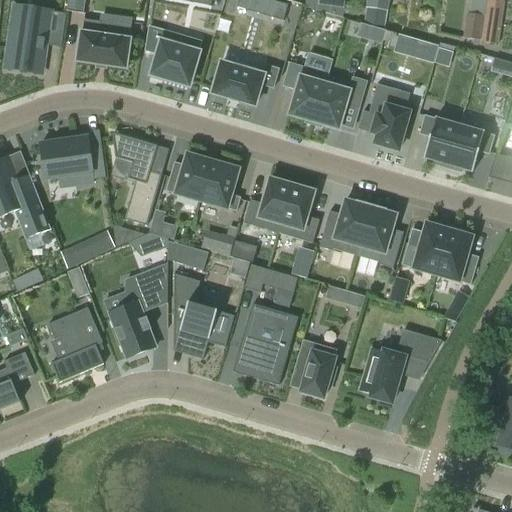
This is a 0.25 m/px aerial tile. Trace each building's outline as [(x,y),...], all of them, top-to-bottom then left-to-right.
[(68,0),(67,12),(83,14),(85,0),(68,0)] [(288,6),(267,0),(239,0),(237,8),(283,22),(288,6)] [(366,0),(365,9),(385,12),(386,0),(366,0)] [(480,41),(480,44),(498,46),(504,2),(490,0),(486,0),(484,17),(466,14),(463,38),(480,41)] [(292,46),(304,7),(294,4),(283,43),(292,46)] [(11,29),(6,66),(41,72),(45,46),(61,48),(66,14),(49,12),(48,23),(21,19),(19,30),(11,29)] [(80,33),(76,63),(125,71),(130,41),(98,36),(100,23),(83,21),(82,34),(80,33)] [(383,44),(387,31),(363,24),(359,37),(383,44)] [(149,28),(145,53),(157,56),(151,77),(164,81),(189,88),(199,54),(198,54),(162,43),(165,33),(149,28)] [(413,59),(433,65),(438,48),(398,36),(393,53),(413,59)] [(511,63),(496,58),(492,71),(511,77),(511,63)] [(221,64),(212,95),(227,99),(227,100),(239,103),(254,107),(261,86),(273,90),(278,71),(265,67),(262,76),(221,64)] [(289,65),(283,88),(296,91),(290,113),(289,117),(303,121),(303,122),(313,125),(327,78),(304,71),(304,69),(289,65)] [(327,78),(313,125),(323,128),(324,127),(338,131),(340,127),(346,106),(359,110),(367,83),(352,79),(350,85),(327,78)] [(369,114),(368,116),(376,118),(371,134),(377,136),(374,145),(398,152),(403,136),(407,137),(410,127),(406,126),(411,106),(407,105),(389,99),(391,90),(377,86),(369,114)] [(424,117),(419,136),(429,139),(423,159),(434,163),(433,166),(447,170),(459,127),(424,117)] [(459,127),(447,170),(461,174),(462,171),(472,174),(478,153),(489,156),(494,137),(459,127)] [(157,148),(112,135),(115,160),(132,165),(127,181),(136,183),(124,221),(147,228),(162,176),(150,173),(157,148)] [(88,139),(40,146),(45,181),(58,179),(60,179),(75,177),(76,186),(93,184),(94,184),(88,139)] [(495,155),(491,171),(500,174),(505,158),(495,155)] [(170,179),(166,192),(200,202),(211,164),(185,156),(178,181),(170,179)] [(8,158),(0,161),(0,218),(15,214),(25,241),(40,235),(51,231),(30,177),(18,181),(8,158)] [(211,164),(200,202),(236,213),(240,199),(229,196),(236,171),(235,171),(236,168),(223,164),(222,167),(211,164)] [(250,202),(243,225),(277,234),(291,185),(268,179),(260,205),(250,202)] [(291,185),(277,234),(312,245),(319,222),(307,218),(314,192),(291,185)] [(326,217),(317,249),(331,253),(332,251),(355,257),(369,207),(356,204),(356,205),(344,202),(338,220),(326,217)] [(369,207),(355,257),(378,264),(377,266),(391,270),(400,238),(390,235),(395,217),(384,213),(385,212),(369,207)] [(407,245),(400,267),(435,277),(449,228),(436,224),(435,228),(424,225),(417,248),(407,245)] [(449,228),(435,277),(470,287),(476,265),(465,262),(466,257),(472,239),(461,236),(462,232),(449,228)] [(108,236),(72,252),(77,264),(113,248),(108,236)] [(168,250),(168,243),(168,242),(149,236),(148,236),(155,254),(168,250)] [(221,237),(216,254),(228,258),(234,239),(222,236),(221,237)] [(176,256),(174,264),(203,272),(208,254),(179,246),(176,256)] [(168,265),(157,269),(157,282),(167,282),(168,265)] [(70,271),(79,298),(91,293),(83,267),(70,271)] [(38,271),(27,276),(32,286),(42,282),(38,271)] [(266,271),(263,286),(293,295),(298,280),(266,271)] [(126,309),(109,315),(127,360),(155,349),(148,332),(151,331),(146,319),(144,320),(141,314),(153,309),(153,272),(126,283),(126,309)] [(174,276),(173,330),(189,335),(183,355),(203,361),(209,340),(217,312),(216,312),(215,312),(193,306),(200,283),(174,276)] [(404,302),(411,282),(399,278),(392,298),(404,302)] [(364,298),(352,294),(349,306),(361,310),(364,298)] [(242,341),(235,365),(247,369),(245,373),(245,375),(244,375),(243,377),(267,384),(272,364),(284,368),(289,353),(290,350),(289,350),(298,319),(281,314),(253,305),(245,333),(244,333),(242,341)] [(51,324),(48,326),(54,342),(61,339),(69,358),(58,362),(51,365),(59,384),(103,366),(98,353),(95,347),(101,345),(102,344),(98,334),(88,309),(51,324)] [(6,337),(5,337),(7,341),(10,349),(28,341),(23,330),(6,337)] [(365,389),(363,393),(371,395),(370,397),(370,398),(391,405),(400,376),(405,357),(429,364),(441,342),(403,331),(396,356),(383,352),(383,353),(383,354),(375,352),(365,389)] [(302,387),(301,391),(300,393),(323,400),(337,352),(314,345),(311,355),(300,352),(300,351),(291,383),(302,387)] [(7,370),(0,373),(0,412),(18,405),(17,402),(20,400),(14,385),(34,377),(25,355),(4,364),(7,370)] [(495,447),(496,448),(496,446),(509,450),(511,450),(511,400),(510,400),(510,398),(509,398),(505,413),(502,412),(497,430),(500,431),(495,447)]
